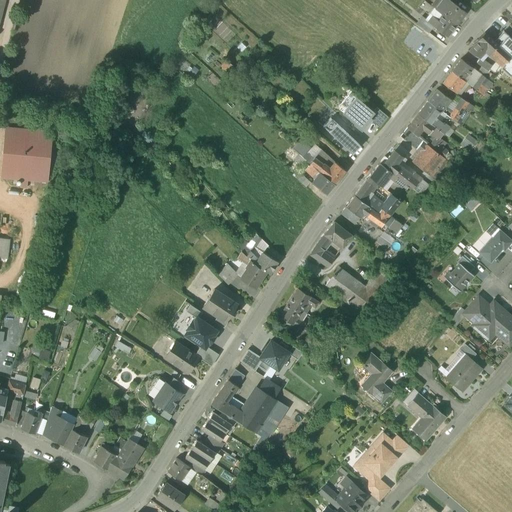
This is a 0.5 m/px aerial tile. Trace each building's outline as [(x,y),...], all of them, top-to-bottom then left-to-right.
[(465,12),(449,0),(444,0),(437,10),(442,15),(443,13),(457,24),(465,12)] [(457,24),(443,13),(442,15),(438,20),(432,16),(428,21),(434,26),(433,26),(447,37),(457,24)] [(501,67),(510,75),(511,73),(511,39),(504,31),(495,41),(503,49),(505,51),(511,56),(501,67)] [(495,41),(485,32),(468,50),(479,58),(480,57),(484,53),(485,54),(490,50),(496,56),(503,49),(495,41)] [(503,49),(496,56),(499,58),(505,51),(503,49)] [(492,66),(489,70),(490,70),(496,74),(501,67),(511,56),(505,51),(499,58),(492,66)] [(492,66),(480,57),(479,58),(476,62),(488,71),(490,70),(489,70),(492,66)] [(472,67),(461,58),(451,70),(465,81),(469,75),(467,73),(472,67)] [(465,81),(451,70),(442,82),(455,93),(465,81)] [(493,84),(482,75),(472,87),(484,96),(493,84)] [(450,99),(437,89),(428,101),(440,110),(441,111),(444,107),(450,99)] [(364,104),(356,97),(343,112),(360,127),(369,117),(373,112),(365,106),(366,105),(364,104)] [(461,99),(452,113),(449,116),(454,120),(455,121),(469,103),(461,99)] [(440,110),(428,101),(418,114),(439,130),(442,126),(433,119),(440,110)] [(388,117),(376,107),(373,112),(369,117),(371,119),(370,119),(380,127),(388,117)] [(452,113),(444,107),(441,111),(449,116),(452,113)] [(439,130),(418,114),(407,127),(415,135),(423,129),(435,138),(438,141),(444,133),(439,130)] [(454,120),(449,116),(442,126),(447,129),(450,126),(454,120)] [(323,127),(352,154),(360,146),(330,118),(323,127)] [(454,120),(450,126),(454,131),(459,124),(455,121),(454,120)] [(362,145),(366,141),(346,123),(343,127),(362,145)] [(415,135),(407,127),(400,137),(421,153),(427,145),(424,142),(415,135)] [(49,183),(53,132),(5,128),(1,179),(49,183)] [(461,144),(472,151),(479,141),(468,134),(461,144)] [(435,138),(429,147),(434,150),(440,142),(438,141),(435,138)] [(306,151),(297,144),(293,148),(301,156),(306,151)] [(327,156),(313,145),(304,158),(305,159),(309,163),(313,158),(317,160),(319,157),(323,160),(327,156)] [(429,147),(427,145),(421,153),(413,163),(430,176),(444,158),(434,150),(429,147)] [(395,150),(383,165),(393,174),(406,184),(413,189),(416,184),(419,181),(397,164),(403,157),(395,150)] [(335,163),(329,170),(317,160),(313,158),(309,163),(310,164),(320,173),(334,184),(345,171),(335,163)] [(305,159),(291,174),(295,177),(304,168),(305,169),(310,164),(309,163),(305,159)] [(383,165),(380,163),(369,177),(377,183),(382,187),(390,178),(393,174),(383,165)] [(320,173),(310,164),(305,169),(313,176),(316,175),(317,177),(320,173)] [(334,184),(320,173),(317,177),(312,183),(326,194),(334,184)] [(406,184),(393,174),(390,178),(403,188),(406,184)] [(369,177),(354,196),(372,209),(378,214),(382,209),(385,205),(372,195),(373,193),(371,191),(377,183),(369,177)] [(385,205),(382,209),(390,215),(401,201),(392,195),(385,205)] [(372,209),(354,196),(340,214),(354,225),(365,210),(368,213),(372,209)] [(382,209),(378,214),(372,209),(368,213),(368,217),(371,219),(369,222),(376,227),(378,224),(381,227),(388,218),(390,215),(382,209)] [(395,220),(390,228),(396,233),(402,225),(395,220)] [(351,235),(334,222),(320,239),(326,244),(330,239),(332,240),(333,239),(343,247),(351,235)] [(480,252),(499,231),(492,224),(473,245),(480,252)] [(251,230),(239,249),(241,252),(246,256),(249,251),(252,253),(261,239),(251,230)] [(499,231),(480,252),(490,261),(500,250),(498,249),(501,246),(504,249),(511,241),(499,231)] [(387,250),(394,240),(384,232),(377,243),(387,250)] [(9,239),(0,238),(0,258),(7,259),(9,239)] [(320,239),(316,245),(310,254),(322,262),(322,263),(328,267),(333,259),(322,251),(326,244),(320,239)] [(263,253),(259,260),(252,253),(249,251),(246,256),(255,265),(266,272),(270,274),(277,262),(263,253)] [(266,272),(255,265),(246,256),(241,252),(237,259),(246,265),(245,268),(247,269),(241,279),(255,289),(266,272)] [(474,267),(461,256),(456,261),(458,263),(459,263),(469,272),(474,267)] [(469,272),(459,263),(458,263),(453,269),(454,270),(452,273),(451,272),(445,278),(459,291),(464,284),(463,283),(466,281),(467,282),(473,275),(469,272)] [(228,264),(218,274),(228,285),(238,274),(228,264)] [(365,287),(339,267),(325,286),(363,314),(383,287),(371,278),(365,287)] [(389,279),(378,270),(371,278),(383,287),(389,279)] [(311,297),(298,288),(289,302),(302,310),(307,303),(315,308),(319,303),(311,298),(311,297)] [(236,304),(214,290),(203,307),(217,316),(225,321),(229,315),(231,317),(235,312),(232,310),(236,304)] [(511,341),(511,318),(507,314),(505,316),(499,310),(501,309),(493,302),(489,307),(478,297),(465,311),(463,314),(464,314),(485,333),(493,324),(497,328),(494,331),(509,344),(508,345),(509,346),(511,341)] [(302,310),(289,302),(279,316),(293,324),(301,329),(305,323),(297,318),(302,310)] [(196,317),(198,318),(201,313),(189,305),(186,310),(196,317)] [(461,307),(448,321),(453,325),(464,314),(463,314),(465,311),(461,307)] [(42,316),(54,319),(55,313),(44,310),(42,316)] [(225,321),(217,316),(214,322),(224,328),(228,322),(225,321)] [(212,336),(216,330),(198,318),(196,317),(194,321),(192,320),(187,328),(189,329),(185,334),(202,345),(205,347),(206,346),(209,342),(210,343),(214,337),(212,336)] [(289,353),(271,341),(260,357),(259,358),(271,365),(278,370),(288,354),(289,353)] [(194,355),(176,343),(165,358),(188,373),(198,358),(194,355)] [(476,354),(465,344),(459,350),(464,355),(465,355),(471,360),(476,354)] [(202,345),(198,350),(214,361),(219,355),(206,346),(205,347),(202,345)] [(288,354),(298,361),(303,354),(293,347),(289,353),(288,354)] [(94,348),(89,357),(96,361),(102,352),(94,348)] [(42,349),(39,358),(48,361),(51,352),(42,349)] [(211,366),(214,361),(198,350),(194,355),(198,358),(211,366)] [(260,357),(248,350),(240,362),(255,372),(258,367),(266,372),(271,365),(259,358),(260,357)] [(392,370),(370,351),(361,363),(363,363),(365,365),(366,364),(373,370),(361,383),(376,396),(386,385),(382,381),(392,370)] [(464,355),(446,375),(454,383),(456,381),(464,388),(480,369),(471,360),(465,355),(464,355)] [(244,377),(234,370),(228,379),(238,386),(244,377)] [(173,378),(169,385),(179,392),(183,385),(173,378)] [(228,379),(211,404),(218,409),(223,412),(237,421),(242,413),(226,402),(231,396),(238,386),(228,379)] [(25,385),(10,381),(8,390),(7,390),(23,394),(25,385)] [(169,385),(165,383),(153,402),(170,413),(182,394),(179,392),(169,385)] [(386,385),(376,396),(381,401),(391,390),(386,385)] [(242,413),(237,421),(256,433),(259,428),(261,425),(259,424),(275,399),(258,388),(246,406),(242,413)] [(417,393),(407,405),(412,409),(422,397),(417,393)] [(231,396),(226,402),(242,413),(246,406),(231,396)] [(445,417),(422,397),(412,409),(426,420),(416,431),(426,439),(445,417)] [(288,407),(275,399),(259,424),(261,425),(259,428),(271,435),(288,407)] [(14,400),(11,415),(3,413),(2,418),(1,421),(15,426),(21,402),(14,400)] [(61,412),(51,407),(46,422),(53,426),(58,417),(59,418),(61,412)] [(42,414),(28,409),(27,413),(26,413),(20,428),(35,434),(41,418),(40,418),(42,414)] [(96,419),(81,411),(73,425),(71,430),(76,432),(80,424),(91,429),(96,419)] [(219,417),(212,412),(207,421),(225,433),(231,425),(231,424),(219,417)] [(237,421),(223,412),(219,417),(231,424),(231,425),(233,426),(237,421)] [(59,418),(58,417),(53,426),(48,437),(63,445),(71,430),(73,425),(59,418)] [(105,424),(101,421),(94,430),(99,433),(105,424)] [(225,433),(207,421),(201,429),(210,435),(220,441),(225,433)] [(76,432),(71,430),(63,445),(78,453),(86,438),(76,432)] [(383,433),(368,449),(387,466),(401,450),(392,441),(383,433)] [(220,441),(210,435),(206,440),(220,449),(224,444),(220,441)] [(398,435),(392,441),(401,450),(407,443),(398,435)] [(120,438),(115,446),(121,450),(126,442),(120,438)] [(128,439),(109,471),(123,480),(142,448),(128,439)] [(203,445),(196,440),(191,449),(209,461),(215,453),(215,452),(203,445)] [(220,449),(206,440),(203,445),(215,452),(215,453),(217,454),(220,449)] [(109,448),(103,444),(101,447),(101,446),(96,455),(97,456),(93,462),(107,470),(117,456),(108,451),(109,448)] [(209,461),(191,449),(185,457),(192,462),(204,469),(209,461)] [(387,466),(368,449),(358,460),(363,464),(359,469),(370,479),(373,481),(376,478),(387,466)] [(188,467),(176,459),(167,471),(180,481),(189,468),(188,467)] [(0,511),(7,511),(8,510),(0,508),(2,498),(4,498),(5,492),(3,491),(6,480),(7,481),(9,474),(7,473),(9,464),(4,463),(5,461),(0,460),(0,511)] [(204,469),(192,462),(188,467),(189,468),(201,476),(201,475),(203,476),(206,470),(204,469)] [(370,479),(364,485),(369,489),(378,479),(376,478),(373,481),(370,479)] [(378,479),(369,489),(379,498),(388,488),(378,479)] [(338,495),(335,498),(341,503),(350,511),(356,506),(357,507),(362,501),(361,500),(366,494),(351,481),(338,495)] [(184,496),(165,483),(156,497),(174,510),(184,496)] [(338,495),(325,484),(318,492),(336,507),(341,503),(335,498),(338,495)] [(222,492),(217,499),(223,504),(229,497),(222,492)] [(417,498),(405,511),(437,511),(422,499),(420,501),(417,498)] [(208,499),(206,504),(215,508),(217,503),(208,499)]
